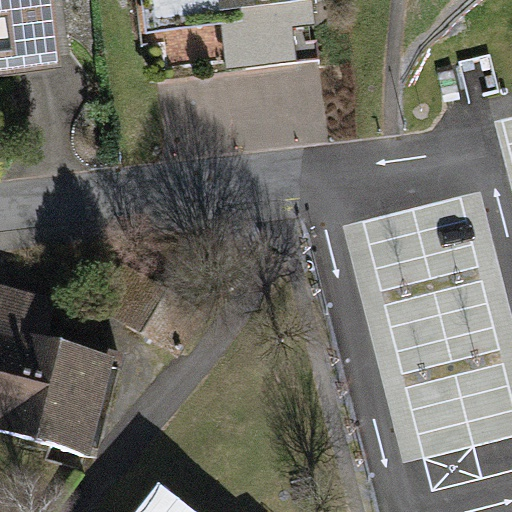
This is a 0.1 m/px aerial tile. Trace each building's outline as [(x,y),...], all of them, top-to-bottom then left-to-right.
[(51,0),(0,0),(0,85),(60,79),(51,0)] [(146,0),(152,39),(169,36),(174,74),(223,68),(225,84),(324,71),(314,0),(146,0)] [(129,274),(103,317),(173,359),(199,316),(129,274)] [(59,310),(0,293),(0,445),(91,471),(119,372),(47,352),(59,310)] [(204,511),(158,475),(128,511),(204,511)]
